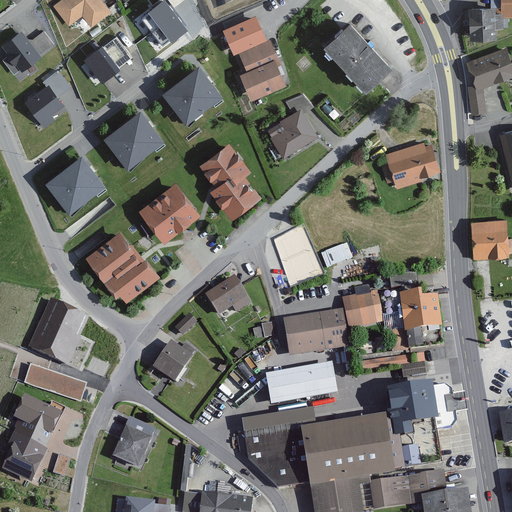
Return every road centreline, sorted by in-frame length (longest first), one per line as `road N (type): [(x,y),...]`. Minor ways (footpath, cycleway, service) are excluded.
road 1 (residential): [(449,75),(416,87),(379,116),(143,341)]
road 2 (secondary): [(454,132),(459,274),(497,511)]
road 3 (residential): [(143,341),(67,280),(19,176)]
road 4 (residential): [(275,511),(261,488),(207,441),(118,381)]
road 5 (residential): [(19,176),(160,73)]
road 6 (residential): [(118,381),(94,426),(74,511)]
